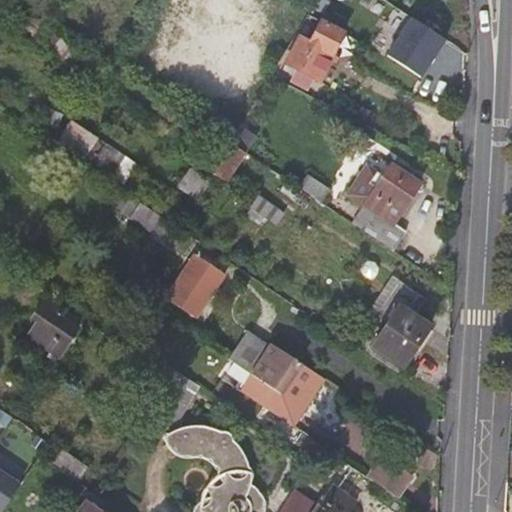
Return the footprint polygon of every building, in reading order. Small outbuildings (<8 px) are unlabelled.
[(212,0),(199,21),(180,52),(218,75),(255,16),(229,0),(212,0)] [(175,48),(180,52),(199,21),(194,18),(175,48)] [(387,56),(421,78),(445,40),(411,19),(387,56)] [(318,21),(306,42),(297,37),(279,68),(290,75),(293,69),(316,81),(341,33),(318,21)] [(51,29),(40,43),(67,64),(78,51),(51,29)] [(252,134),(236,123),(225,141),(225,142),(240,152),(252,134)] [(212,133),(192,162),(206,172),(225,142),(225,141),(212,133)] [(221,183),(240,152),(225,142),(206,172),(221,183)] [(99,143),(83,166),(104,180),(120,157),(99,143)] [(358,203),(345,221),(388,249),(400,231),(390,224),(417,184),(386,163),(380,172),(372,166),(366,167),(347,195),(358,203)] [(182,172),(172,186),(193,199),(203,184),(182,172)] [(310,177),(300,192),(308,197),(321,205),(331,191),(310,177)] [(302,208),(308,197),(300,192),(282,180),(275,190),(302,208)] [(255,195),(246,214),(276,228),(285,209),(255,195)] [(156,238),(168,223),(154,214),(137,202),(127,218),(156,238)] [(191,255),(162,298),(191,317),(220,274),(191,255)] [(397,306),(414,318),(426,302),(405,288),(393,303),(397,306)] [(44,299),(30,319),(35,323),(27,335),(58,358),(77,331),(59,317),(62,312),(44,299)] [(388,320),(418,339),(427,326),(414,318),(397,306),(388,320)] [(418,339),(388,320),(370,347),(399,368),(418,339)] [(245,332),(226,359),(230,362),(246,374),(267,346),(245,332)] [(301,410),(323,378),(270,341),(267,346),(246,374),(301,410)] [(240,384),(246,374),(230,362),(226,359),(212,350),(205,361),(240,384)] [(143,390),(154,397),(166,380),(154,373),(143,390)] [(252,511),(252,510),(250,505),(247,501),(242,498),(244,493),(246,485),(247,476),(247,468),(246,462),(245,453),(239,442),(234,436),(228,429),(221,424),(214,420),(207,418),(201,416),(193,415),(184,416),(179,416),(176,417),(171,418),(166,421),(160,424),(158,426),(156,429),(157,433),(159,437),(163,438),(167,438),(172,437),(178,435),(184,433),(189,432),(194,431),(200,433),(205,434),(210,436),(216,439),(220,444),(224,448),(227,454),(229,460),(230,465),(230,470),(230,475),(227,483),(221,485),(217,487),(212,492),(208,495),(204,504),(202,511),(252,511)] [(297,431),(286,447),(309,462),(320,446),(297,431)] [(320,446),(309,462),(311,464),(322,447),(320,446)] [(409,477),(380,457),(366,478),(394,497),(409,477)] [(0,511),(18,484),(0,472),(0,511)] [(312,505),(289,489),(272,511),(343,511),(351,501),(332,488),(323,501),(317,498),(312,505)]
